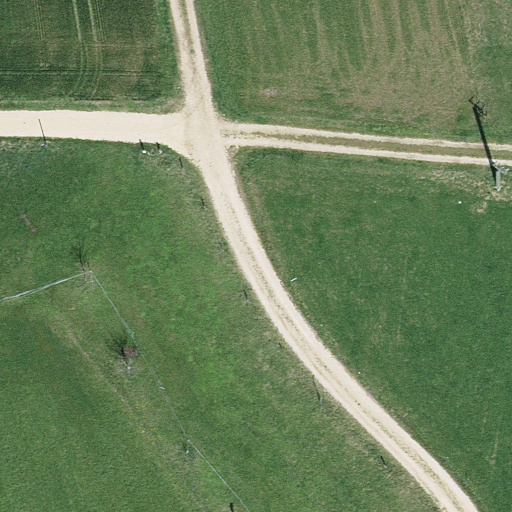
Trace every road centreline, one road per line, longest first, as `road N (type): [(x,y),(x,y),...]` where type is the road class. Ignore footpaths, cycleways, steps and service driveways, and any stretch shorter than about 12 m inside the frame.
road 1 (track): [(176,0),(199,131),(282,313),(460,511)]
road 2 (track): [(511,156),(199,131),(0,129)]
